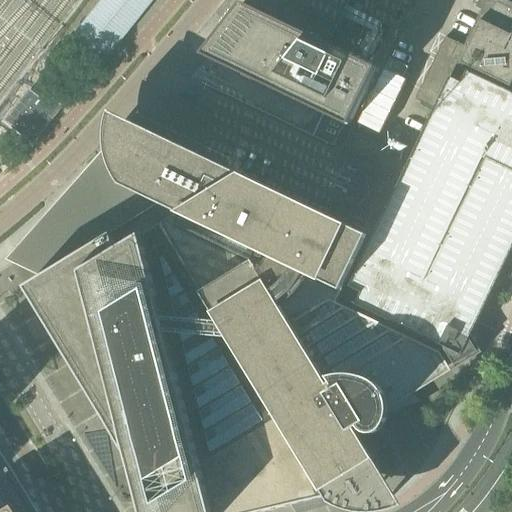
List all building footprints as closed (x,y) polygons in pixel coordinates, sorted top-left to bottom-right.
[(80,33),(79,34),(107,57),(108,56),(152,0),(106,0),(80,33)] [(248,0),(206,56),(347,124),(375,66),(329,44),(350,0),(248,0)] [(511,0),(475,0),(474,3),(487,9),(468,47),(446,37),(421,90),(440,99),(457,65),(464,64),(511,86),(511,0)] [(350,289),(349,290),(361,296),(357,303),(443,346),(449,355),(455,366),(465,360),(466,363),(482,353),(473,335),(474,334),(477,325),(480,321),(482,316),(483,313),(495,289),(502,274),(511,278),(511,91),(462,68),(455,71),(412,160),(410,166),(403,180),(401,184),(398,189),(396,194),(394,198),(393,201),(389,209),(387,212),(375,238),(350,289)] [(30,92),(7,121),(9,122),(13,126),(33,142),(37,137),(61,108),(46,95),(41,101),(36,97),(31,93),(30,92)] [(110,144),(6,260),(43,278),(27,288),(130,458),(144,511),(262,511),(308,501),(327,497),(330,503),(334,505),(338,507),(343,508),(347,510),(352,511),(356,511),(361,511),(378,511),(381,511),(383,511),(387,511),(391,510),(395,509),(399,508),(404,506),(401,501),(372,453),(357,429),(361,427),(362,429),(363,430),(365,432),(367,433),(369,433),(370,434),(372,434),(375,434),(377,434),(379,433),(380,433),(382,431),(384,428),(386,426),(387,423),(388,421),(389,418),(390,415),(390,412),(390,409),(457,368),(466,363),(465,360),(455,366),(449,355),(443,346),(357,303),(361,296),(349,290),(350,289),(375,238),(370,236),(243,175),(238,178),(223,188),(211,170),(220,164),(222,160),(221,160),(138,120),(136,123),(113,113),(112,116),(110,120),(109,124),(109,128),(109,132),(109,136),(109,140),(110,144)] [(352,129),(342,151),(402,179),(403,180),(410,166),(409,165),(391,157),(394,149),(381,143),(380,144),(352,129)]
